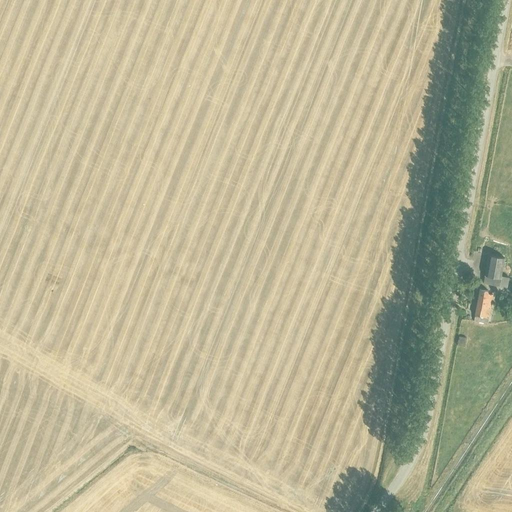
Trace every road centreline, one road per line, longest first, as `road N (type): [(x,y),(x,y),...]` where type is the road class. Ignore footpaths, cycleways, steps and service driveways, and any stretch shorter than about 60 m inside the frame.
road 1 (unclassified): [(369,511),(418,441),(431,400),(506,0)]
road 2 (track): [(394,478),(392,450),(474,0)]
road 3 (track): [(288,511),(139,445)]
